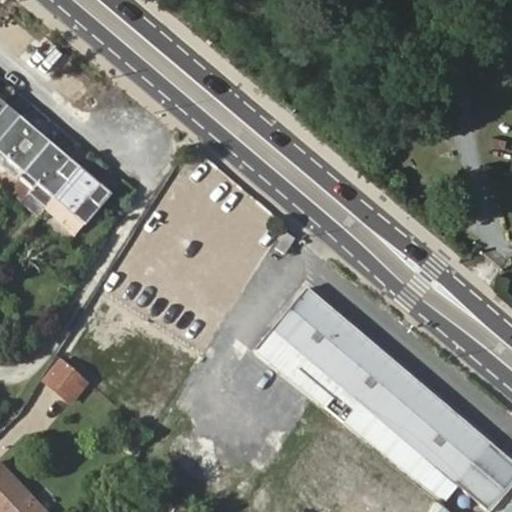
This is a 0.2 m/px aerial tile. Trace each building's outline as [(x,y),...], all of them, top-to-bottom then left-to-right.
[(0,138),(17,118),(0,103),(0,138)] [(0,138),(0,152),(22,171),(46,143),(17,118),(0,138)] [(22,171),(53,197),(77,169),(46,143),(22,171)] [(77,169),(53,197),(84,224),(107,195),(77,169)] [(211,265),(225,275),(247,246),(174,193),(143,236),(201,279),(211,265)] [(511,480),(511,461),(308,290),(255,352),(440,500),(454,483),(488,510),(511,480)] [(87,382),(64,362),(45,384),(68,404),(87,382)] [(326,511),(331,511),(365,460),(319,430),(283,484),(326,511)] [(42,511),(0,467),(0,511),(42,511)] [(161,511),(188,511),(189,511),(164,497),(156,509),(161,511)] [(446,511),(432,501),(426,511),(446,511)]
